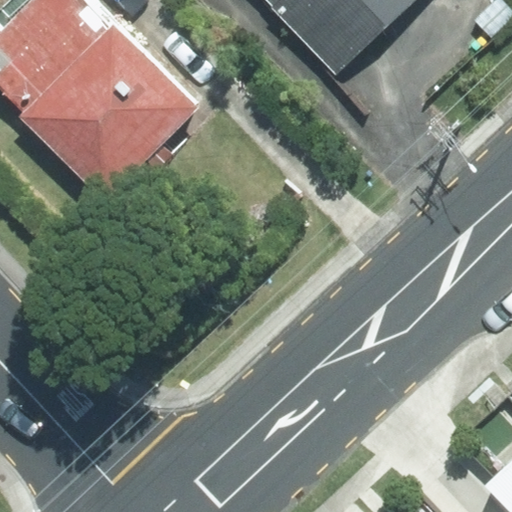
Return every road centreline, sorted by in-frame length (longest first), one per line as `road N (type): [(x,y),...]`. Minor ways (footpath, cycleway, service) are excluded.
road 1 (secondary): [(190,511),(511,211)]
road 2 (tertiary): [(0,361),(139,511)]
